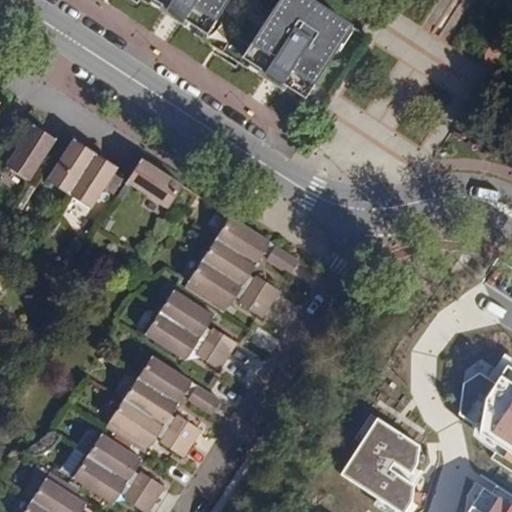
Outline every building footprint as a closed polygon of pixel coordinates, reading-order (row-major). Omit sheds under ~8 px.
[(156,0),(161,4),(170,9),(171,7),(183,15),(182,17),(191,22),(208,33),(229,0),(156,0)] [(289,0),(286,7),(277,1),(243,56),(260,67),(268,72),(271,71),(281,78),(281,81),(289,86),(307,97),(342,43),(334,39),(345,20),(341,20),(310,0),(289,0)] [(187,28),(191,22),(182,17),(183,15),(171,7),(170,9),(161,4),(158,10),(187,28)] [(285,92),(289,86),(281,81),(281,78),(271,71),(268,72),(260,67),(257,73),(285,92)] [(54,140),(31,125),(15,150),(3,168),(26,182),(54,140)] [(85,155),(88,151),(71,140),(59,159),(73,167),(81,155),(85,155)] [(44,183),(65,196),(92,154),(88,151),(85,155),(81,155),(73,167),(59,159),(44,183)] [(92,154),(65,196),(89,211),(115,168),(92,154)] [(137,178),(146,164),(139,160),(127,177),(130,179),(137,178)] [(180,186),(146,164),(137,178),(130,179),(127,177),(126,180),(123,185),(164,210),(180,186)] [(214,240),(255,266),(262,255),(267,257),(269,263),(288,274),(296,261),(228,218),(214,240)] [(249,277),(255,266),(214,240),(200,261),(268,305),(277,290),(258,278),(253,280),(249,277)] [(511,288),(511,269),(491,256),(478,277),(504,293),(508,286),(511,288)] [(259,318),(268,305),(200,261),(186,283),(228,310),(235,298),(241,300),(241,308),(259,318)] [(156,313),(224,358),(233,345),(213,332),(207,333),(203,329),(211,317),(171,291),(156,313)] [(216,371),(224,358),(156,313),(143,335),(184,362),(189,350),(196,353),(196,359),(216,371)] [(135,379),(175,406),(182,394),(187,397),(188,404),(207,417),(217,401),(148,358),(135,379)] [(511,374),(494,403),(493,439),(511,451),(511,374)] [(121,401),(189,446),(197,433),(177,420),(172,420),(168,417),(175,406),(135,379),(121,401)] [(189,446),(121,401),(107,422),(108,425),(105,430),(130,446),(134,440),(148,449),(155,437),(161,440),(162,447),(180,459),(189,446)] [(428,450),(385,424),(350,482),(399,511),(417,511),(420,509),(419,492),(400,479),(404,474),(419,484),(427,472),(428,450)] [(98,437),(85,458),(153,501),(161,488),(143,476),(135,477),(130,475),(139,461),(98,437)] [(134,440),(130,446),(144,456),(148,449),(134,440)] [(146,511),(153,501),(85,458),(70,449),(56,472),(77,487),(78,485),(111,506),(118,495),(123,498),(124,505),(134,511),(146,511)] [(22,497),(29,503),(44,511),(80,511),(84,507),(70,498),(74,491),(36,466),(30,476),(33,479),(22,497)] [(511,511),(511,503),(489,489),(475,511),(511,511)] [(44,511),(29,503),(23,511),(44,511)]
